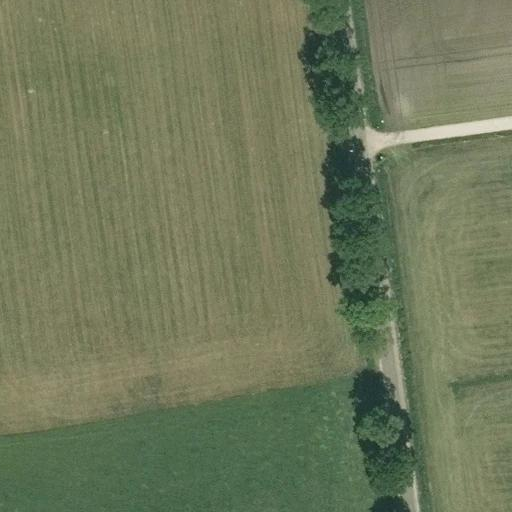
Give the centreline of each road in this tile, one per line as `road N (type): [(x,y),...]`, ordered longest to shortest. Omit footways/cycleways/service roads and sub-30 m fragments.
road 1 (unclassified): [(406,511),(337,0)]
road 2 (track): [(511,122),(357,143)]
